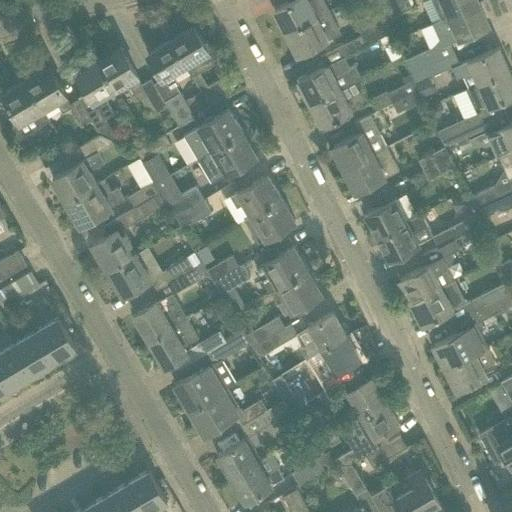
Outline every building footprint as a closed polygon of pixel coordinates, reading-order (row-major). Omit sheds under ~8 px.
[(276,9),(287,30),(330,8),(325,0),(290,0),(275,7),(275,9),(276,9)] [(399,0),(377,0),(381,7),(382,9),(399,0)] [(386,18),(411,5),(408,0),(399,0),(382,9),(386,18)] [(422,0),(433,22),(478,1),(476,0),(422,0)] [(411,72),(455,52),(450,41),(489,24),(488,22),(487,22),(478,1),(433,22),(432,22),(439,38),(431,47),(405,59),(411,72)] [(386,18),(381,7),(354,21),(360,34),(386,18)] [(327,38),(341,31),(330,8),(287,30),(298,51),(297,51),(298,53),(327,38)] [(386,18),(360,34),(342,43),(347,53),(392,31),(386,18)] [(194,25),(171,39),(186,65),(192,75),(213,62),(216,54),(207,40),(204,42),(194,25)] [(172,72),(186,65),(171,39),(148,52),(158,69),(161,77),(163,76),(169,87),(178,82),(172,72)] [(120,45),(98,58),(115,87),(127,80),(129,83),(130,83),(139,98),(140,97),(148,110),(154,106),(156,109),(157,108),(158,110),(168,104),(165,100),(151,77),(142,82),(120,45)] [(464,75),(469,86),(508,68),(498,47),(499,47),(498,45),(459,63),(455,52),(411,72),(414,78),(416,82),(452,66),(457,78),(464,75)] [(311,101),(339,87),(360,75),(354,62),(349,65),(343,55),(327,64),(298,78),(299,80),(300,80),(311,101)] [(103,94),(115,87),(98,58),(76,71),(88,91),(79,97),(92,118),(100,133),(115,139),(117,138),(106,117),(114,112),(103,94)] [(82,124),(92,118),(79,97),(70,102),(49,65),(26,79),(49,118),(50,118),(44,108),(57,100),(63,110),(71,105),(82,124)] [(468,128),(506,110),(501,99),(511,94),(511,77),(508,68),(469,86),(466,87),(476,111),(438,129),(443,140),(468,128)] [(201,90),(210,105),(230,93),(220,77),(200,89),(201,90)] [(376,109),(393,101),(418,88),(416,82),(414,78),(388,91),(387,89),(370,97),(376,109)] [(39,124),(49,118),(26,79),(3,92),(20,121),(33,113),(39,124)] [(345,99),(339,87),(311,101),(322,122),(321,122),(322,124),(350,109),(351,110),(367,101),(361,90),(345,99)] [(423,98),(418,88),(393,101),(398,111),(423,98)] [(165,100),(174,114),(179,124),(210,105),(201,90),(185,99),(181,91),(165,100)] [(439,100),(428,106),(434,118),(441,114),(443,107),(439,100)] [(197,157),(243,130),(229,107),(184,133),(197,157)] [(344,167),(388,145),(371,112),(355,120),(360,130),(332,144),(333,146),(334,145),(344,167)] [(511,147),(511,120),(488,131),(499,154),(511,147)] [(468,128),(443,140),(445,145),(447,149),(453,146),(472,137),(468,128)] [(211,180),(257,153),(243,130),(197,157),(211,180)] [(165,132),(136,149),(143,160),(172,143),(165,132)] [(97,181),(90,170),(105,161),(98,150),(115,139),(100,133),(80,146),(86,156),(52,176),(66,199),(97,181)] [(63,155),(69,151),(63,140),(39,154),(45,165),(63,155)] [(366,185),(372,196),(390,186),(385,176),(400,168),(388,145),(344,167),(355,188),(355,190),(366,185)] [(419,159),(424,169),(450,155),(447,149),(445,145),(419,159)] [(474,206),(511,188),(511,147),(499,154),(504,167),(493,185),(469,196),(474,206)] [(429,179),(454,165),(450,155),(424,169),(429,179)] [(250,213),(281,195),(267,172),(230,194),(236,205),(243,201),(250,213)] [(80,223),(97,212),(124,196),(118,185),(111,189),(104,177),(97,181),(66,199),(80,223)] [(129,194),(135,205),(160,190),(154,179),(129,194)] [(196,184),(167,202),(175,215),(204,197),(196,184)] [(378,233),(407,218),(390,186),(372,196),(376,205),(366,211),(367,212),(378,233)] [(511,188),(474,206),(476,212),(478,216),(502,205),(504,209),(511,205),(511,188)] [(295,219),(281,195),(250,213),(257,225),(250,229),(257,241),(295,219)] [(204,197),(175,215),(182,228),(212,210),(204,197)] [(152,210),(145,199),(135,205),(115,217),(122,228),(152,210)] [(418,241),(432,234),(421,211),(407,218),(378,233),(389,254),(388,254),(389,256),(418,241)] [(455,237),(482,223),(478,216),(476,212),(432,234),(438,245),(455,237)] [(106,266),(107,268),(133,253),(128,244),(131,242),(125,232),(121,234),(117,227),(92,242),(97,251),(92,254),(101,269),(106,266)] [(412,299),(455,277),(448,264),(451,263),(454,258),(450,252),(460,247),(455,237),(438,245),(424,252),(429,262),(399,276),(404,285),(405,285),(412,299)] [(277,286),(308,267),(294,244),(256,266),(255,267),(269,291),(277,286)] [(0,258),(0,269),(4,276),(26,263),(18,248),(0,258)] [(166,267),(173,279),(201,262),(194,251),(166,267)] [(122,293),(140,283),(150,277),(136,252),(133,253),(107,268),(122,293)] [(214,280),(239,265),(232,253),(207,269),(214,280)] [(500,263),(504,272),(511,268),(511,265),(509,259),(500,263)] [(201,262),(173,279),(162,285),(169,296),(200,276),(199,274),(206,270),(201,262)] [(243,262),(239,265),(214,280),(222,293),(250,275),(243,262)] [(283,313),(304,301),(322,291),(308,267),(277,286),(284,298),(277,302),(283,313)] [(31,269),(9,282),(14,292),(16,296),(38,282),(31,269)] [(449,309),(454,319),(511,290),(511,288),(509,283),(508,280),(467,300),(455,277),(412,299),(423,320),(422,321),(423,322),(449,309)] [(0,300),(14,292),(9,282),(0,287),(0,300)] [(446,365),(487,344),(478,327),(483,325),(480,320),(511,303),(511,290),(454,319),(459,329),(433,343),(434,344),(435,344),(446,365)] [(134,312),(149,338),(172,325),(187,315),(182,307),(173,313),(166,302),(160,305),(157,299),(134,312)] [(346,333),(332,310),(306,325),(314,338),(300,346),(306,357),(320,348),(346,333)] [(252,345),(285,325),(279,314),(254,329),(251,324),(243,329),(250,341),(252,345)] [(58,315),(35,328),(54,360),(76,346),(58,315)] [(183,344),(198,335),(187,315),(172,325),(149,338),(164,364),(187,350),(183,344)] [(252,345),(259,356),(297,333),(298,333),(291,321),(285,325),(252,345)] [(32,372),(54,360),(35,328),(14,341),(32,372)] [(203,353),(226,339),(220,328),(196,343),(203,353)] [(250,341),(243,329),(226,339),(203,353),(208,362),(175,381),(181,393),(178,395),(186,409),(190,407),(228,384),(215,362),(250,341)] [(336,370),(341,380),(361,369),(355,359),(360,356),(346,333),(320,348),(334,371),(336,370)] [(14,341),(0,349),(0,367),(11,385),(32,372),(14,341)] [(495,359),(487,344),(446,365),(457,386),(456,387),(457,388),(486,373),(482,366),(495,359)] [(0,391),(11,385),(0,367),(0,391)] [(361,369),(341,380),(347,390),(345,391),(359,414),(385,398),(371,375),(366,378),(361,369)] [(511,398),(511,373),(500,379),(511,398)] [(228,384),(190,407),(205,433),(239,413),(244,422),(258,414),(267,408),(261,397),(243,409),(228,384)] [(330,387),(308,400),(315,411),(336,398),(330,387)] [(290,410),(285,399),(284,398),(267,408),(258,414),(265,425),(290,410)] [(335,458),(321,460),(324,467),(339,465),(352,462),(366,453),(368,452),(363,442),(399,421),(385,398),(359,414),(348,420),(361,442),(335,458)] [(511,413),(506,417),(506,418),(492,427),(490,424),(478,431),(494,461),(495,461),(495,460),(506,453),(511,463),(511,413)] [(218,453),(231,476),(260,458),(253,446),(264,440),(257,428),(217,452),(217,453),(218,453)] [(368,452),(366,453),(373,464),(379,461),(406,445),(400,434),(368,452)] [(299,482),(324,467),(321,460),(318,455),(293,471),(299,482)] [(267,470),(260,458),(231,476),(244,498),(245,499),(285,475),(278,464),(267,470)] [(355,492),(366,485),(352,462),(339,465),(355,492)] [(148,468),(126,481),(144,511),(167,499),(148,468)] [(387,484),(371,493),(381,511),(400,511),(402,511),(423,511),(422,510),(439,500),(420,468),(410,474),(416,485),(395,497),(387,484)] [(115,511),(144,511),(126,481),(105,494),(115,511)] [(311,511),(306,503),(297,487),(283,495),(293,511),(311,511)] [(115,511),(105,494),(83,507),(86,511),(115,511)] [(368,511),(363,503),(352,509),(354,511),(368,511)]
